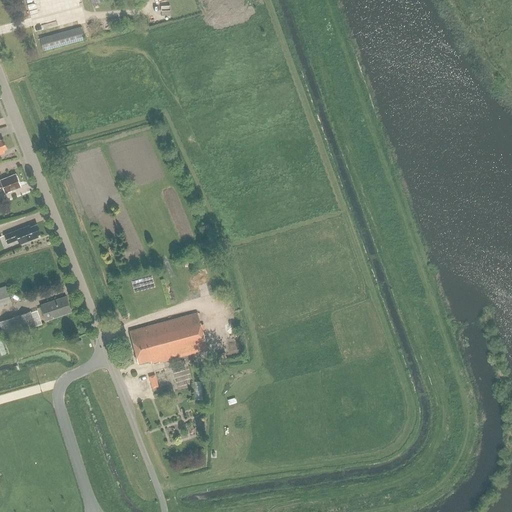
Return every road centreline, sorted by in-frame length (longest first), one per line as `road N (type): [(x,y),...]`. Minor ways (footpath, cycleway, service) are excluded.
road 1 (residential): [(108,358),(0,77)]
road 2 (unclassified): [(108,358),(67,378),(58,397),(93,511)]
